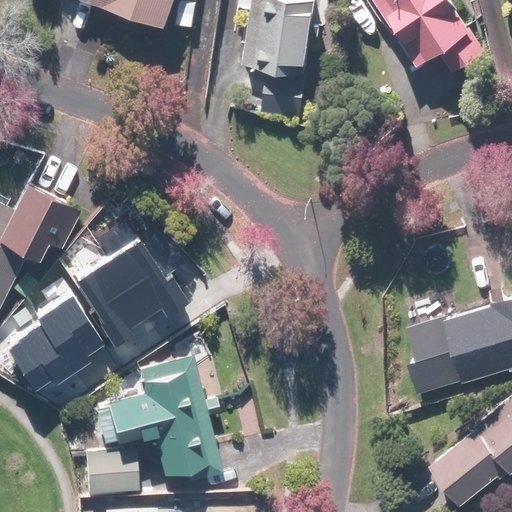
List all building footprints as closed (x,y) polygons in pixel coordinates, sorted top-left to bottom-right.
[(120,0),(127,2),(123,15),(140,20),(143,8),(177,18),(182,0),(120,0)] [(269,108),(312,111),(319,2),(302,1),(301,0),(255,0),(254,23),(240,22),(239,43),(250,44),(249,62),(272,64),(269,108)] [(375,0),(387,18),(392,15),(423,62),(445,48),(457,65),(491,43),(463,0),(375,0)] [(0,303),(10,282),(28,296),(31,293),(55,267),(40,255),(50,237),(65,244),(87,198),(33,171),(18,202),(0,193),(0,303)] [(141,222),(74,267),(112,324),(157,294),(162,302),(184,287),(169,263),(184,253),(160,217),(145,228),(141,222)] [(2,333),(33,378),(102,331),(69,282),(35,306),(37,310),(2,333)] [(421,388),(511,362),(511,292),(499,296),(500,301),(455,313),(455,311),(403,325),(421,388)] [(145,387),(97,400),(106,438),(155,426),(165,470),(184,465),(187,478),(225,469),(210,408),(221,406),(217,391),(206,394),(195,349),(139,362),(145,387)] [(454,430),(461,437),(437,458),(470,496),(503,467),(508,472),(511,468),(511,392),(478,422),(472,415),(454,430)] [(141,444),(87,445),(88,489),(141,488),(141,444)]
